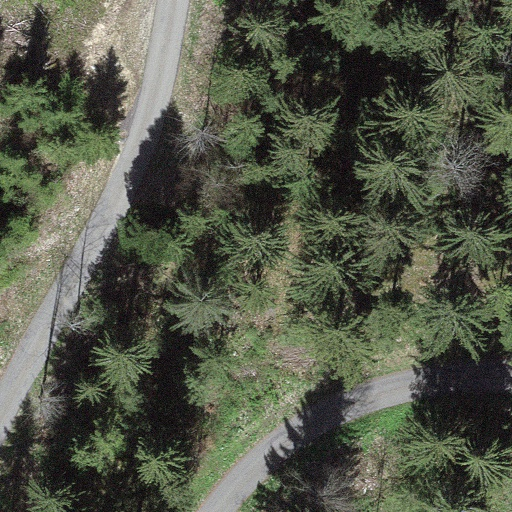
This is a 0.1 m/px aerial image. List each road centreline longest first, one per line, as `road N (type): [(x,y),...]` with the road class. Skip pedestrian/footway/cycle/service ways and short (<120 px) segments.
road 1 (unclassified): [(188,0),(182,55),(150,153),(0,431)]
road 2 (unclassified): [(216,511),(286,441),(337,409),(464,376),(511,375)]
